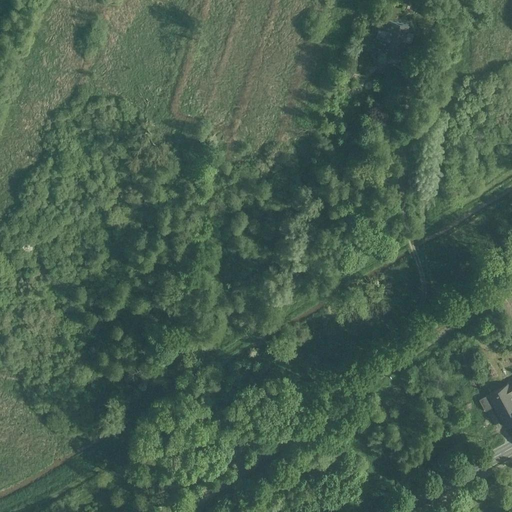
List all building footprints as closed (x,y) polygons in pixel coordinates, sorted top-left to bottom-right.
[(408,24),(376,16),(368,49),(383,53),(391,55),(400,57),(401,57),(404,41),(406,32),(408,24)] [(413,33),(406,32),(404,41),(411,43),(413,33)] [(391,55),(383,53),(383,56),(381,55),(381,57),(380,56),(379,60),(389,63),(390,61),(389,61),(391,55)] [(400,57),(391,55),(389,61),(390,61),(399,63),(400,57)] [(511,393),(507,384),(489,393),(495,405),(506,425),(511,422),(511,393)] [(489,393),(479,399),(485,410),(495,405),(489,393)]
